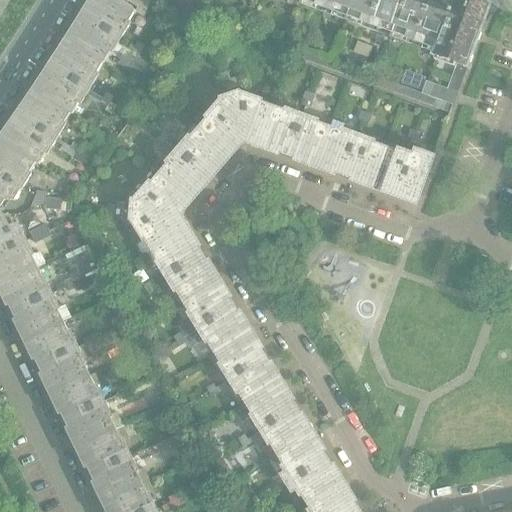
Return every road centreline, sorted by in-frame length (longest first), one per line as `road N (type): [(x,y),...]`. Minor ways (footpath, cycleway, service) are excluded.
road 1 (residential): [(459,222),(413,233),(258,182),(220,234),(390,511)]
road 2 (residential): [(76,511),(0,354)]
road 3 (residential): [(459,222),(511,84)]
